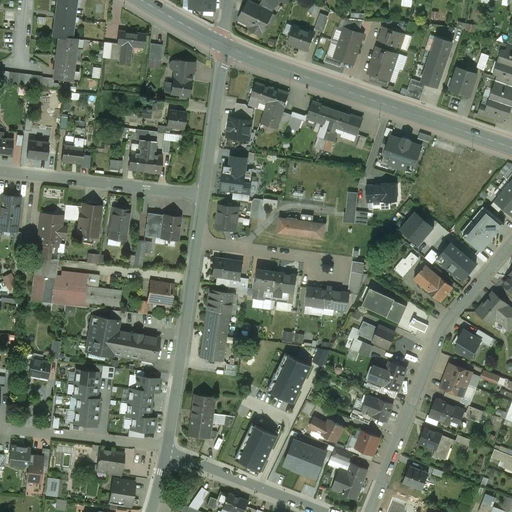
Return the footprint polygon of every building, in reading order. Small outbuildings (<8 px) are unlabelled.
[(57,0),(53,36),(71,38),(75,6),(75,0),(57,0)] [(214,0),(188,0),(188,9),(213,11),(214,0)] [(278,0),(261,0),(258,6),(270,12),(272,13),(278,0)] [(258,6),(248,1),(239,18),(252,24),(249,29),(260,35),(272,13),(270,12),(258,6)] [(313,3),(310,11),(318,13),(320,6),(313,3)] [(320,14),(314,29),(322,31),(327,16),(320,14)] [(363,20),(347,19),(344,28),(359,33),(363,20)] [(405,22),(388,21),(386,28),(401,33),(405,22)] [(313,34),(293,27),(288,43),(308,50),(313,34)] [(386,28),(384,27),(381,34),(382,35),(380,40),(379,40),(379,41),(382,42),(397,47),(400,48),(404,34),(386,28)] [(344,28),(339,43),(358,49),(363,34),(359,33),(344,28)] [(144,35),(118,32),(117,44),(121,45),(119,63),(129,64),(131,44),(136,44),(136,47),(143,47),(144,35)] [(71,38),(53,36),(59,37),(53,78),(71,81),(76,49),(76,48),(75,48),(76,39),(71,38)] [(452,42),(437,37),(432,52),(447,57),(452,42)] [(83,40),(76,39),(75,48),(76,48),(76,49),(82,50),(83,40)] [(111,43),(103,42),(102,58),(110,58),(111,43)] [(397,47),(382,42),(380,48),(395,53),(397,47)] [(162,45),(150,43),(148,59),(160,61),(162,45)] [(358,49),(339,43),(334,57),(334,58),(343,61),(353,64),(358,49)] [(380,48),(377,47),(372,60),(393,67),(398,54),(395,53),(380,48)] [(511,52),(505,51),(501,49),(497,62),(511,66),(511,52)] [(447,57),(432,52),(427,67),(442,72),(447,57)] [(489,56),(481,53),(476,68),(484,71),(489,56)] [(343,61),(334,58),(334,57),(326,54),(323,62),(340,67),(343,61)] [(393,67),(372,60),(368,74),(389,81),(393,67)] [(194,63),(176,61),(175,61),(172,61),(170,63),(169,68),(171,70),(174,70),(171,94),(188,96),(190,80),(189,80),(190,75),(191,76),(193,74),(194,63)] [(511,66),(497,62),(493,74),(497,76),(510,80),(511,80),(511,66)] [(93,77),(101,77),(101,67),(93,67),(93,77)] [(442,72),(427,67),(421,82),(426,84),(437,88),(442,72)] [(477,74),(458,67),(454,77),(455,78),(451,90),(469,96),(477,74)] [(42,76),(0,70),(0,82),(41,87),(42,76)] [(510,80),(497,76),(495,81),(508,85),(510,80)] [(421,82),(411,79),(405,96),(420,101),(426,84),(421,82)] [(508,85),(495,81),(493,86),(509,91),(510,86),(508,85)] [(272,88),(256,83),(250,98),(251,98),(260,101),(267,103),(272,88)] [(511,92),(509,91),(493,86),(489,98),(511,106),(511,103),(511,92)] [(289,93),(272,88),(267,103),(283,109),(289,93)] [(260,101),(251,98),(248,104),(258,107),(260,101)] [(511,106),(489,98),(489,99),(492,100),(490,105),(487,104),(486,107),(481,106),(477,115),(503,123),(505,118),(507,119),(508,115),(507,115),(508,113),(509,113),(511,106)] [(324,124),(323,128),(321,127),(318,136),(326,139),(331,126),(336,110),(313,101),(307,117),(307,118),(317,122),(324,124)] [(246,104),(236,103),(235,110),(253,113),(253,109),(248,108),(248,107),(246,104)] [(283,109),(267,103),(266,107),(260,122),(272,126),(274,119),(279,121),(283,109)] [(253,113),(235,110),(234,118),(251,121),(253,113)] [(362,119),(336,110),(331,126),(336,128),(357,135),(362,119)] [(185,113),(169,111),(166,127),(183,129),(185,113)] [(307,117),(292,112),(291,115),(287,127),(295,130),(300,116),(307,118),(307,117)] [(284,113),(278,129),(286,132),(287,127),(291,115),(284,113)] [(67,118),(60,117),(59,129),(66,130),(67,118)] [(234,118),(229,118),(227,137),(245,140),(246,133),(250,133),(251,121),(234,118)] [(32,119),(25,119),(24,131),(31,131),(32,119)] [(85,128),(74,126),(72,145),(83,147),(85,128)] [(336,128),(331,126),(326,139),(334,142),(336,133),(335,132),(336,128)] [(392,130),(387,128),(384,136),(390,138),(390,136),(392,130)] [(148,131),(137,130),(136,140),(138,140),(138,139),(147,140),(148,131)] [(157,132),(148,131),(147,140),(156,141),(155,142),(156,142),(157,132)] [(431,137),(419,133),(416,144),(422,146),(427,148),(431,137)] [(367,138),(360,135),(356,148),(362,150),(367,138)] [(318,136),(314,147),(322,150),(323,150),(326,139),(318,136)] [(411,141),(402,138),(402,139),(390,136),(390,138),(382,160),(389,162),(388,164),(406,170),(406,168),(413,170),(422,146),(416,144),(410,142),(411,141)] [(12,139),(0,137),(0,154),(10,155),(12,139)] [(147,140),(138,139),(138,140),(137,149),(139,149),(139,153),(145,154),(147,140)] [(326,139),(323,150),(330,152),(334,142),(326,139)] [(48,142),(29,140),(26,157),(46,159),(48,142)] [(156,141),(147,140),(145,154),(152,155),(153,150),(154,150),(155,142),(156,141)] [(169,141),(163,140),(161,152),(168,153),(169,141)] [(72,145),(63,144),(61,161),(81,164),(83,147),(72,145)] [(139,153),(130,152),(128,169),(143,171),(145,154),(139,153)] [(89,168),(91,155),(84,154),(82,167),(89,168)] [(152,155),(145,154),(143,171),(159,172),(161,156),(152,155)] [(246,158),(231,156),(230,168),(245,170),(246,158)] [(110,169),(122,169),(123,159),(110,159),(110,169)] [(229,172),(223,172),(221,189),(234,191),(241,192),(242,192),(242,191),(244,174),(229,172)] [(396,183),(380,184),(380,185),(381,202),(388,202),(397,201),(396,183)] [(511,183),(503,192),(511,199),(511,183)] [(380,185),(366,186),(367,203),(380,202),(381,202),(380,185)] [(249,192),(242,191),(242,192),(241,192),(234,191),(233,199),(248,201),(249,192)] [(511,215),(511,199),(503,192),(495,201),(502,208),(511,216),(511,215)] [(20,197),(2,195),(0,210),(0,214),(18,216),(20,197)] [(263,200),(254,199),(252,201),(250,217),(265,219),(267,207),(263,206),(263,200)] [(277,200),(263,199),(263,200),(263,206),(267,207),(276,208),(277,200)] [(495,201),(491,206),(499,212),(502,208),(495,201)] [(99,206),(85,204),(84,209),(80,209),(80,207),(65,205),(64,217),(79,218),(77,231),(82,232),(82,234),(94,236),(99,206)] [(238,207),(219,205),(216,229),(227,230),(235,231),(237,212),(237,208),(238,208),(238,207)] [(129,210),(113,208),(108,238),(125,240),(129,210)] [(504,222),(486,208),(464,234),(482,249),(504,222)] [(368,213),(356,212),(355,224),(367,225),(368,213)] [(429,238),(437,228),(418,212),(410,221),(429,238)] [(163,215),(147,213),(144,236),(156,237),(157,225),(161,226),(163,215)] [(18,216),(0,214),(0,227),(1,228),(16,229),(18,216)] [(62,216),(42,214),(36,257),(57,259),(59,244),(60,234),(61,228),(60,228),(62,216)] [(181,217),(163,214),(163,215),(161,226),(157,225),(156,237),(165,239),(164,245),(174,246),(175,240),(177,240),(181,217)] [(313,223),(280,219),(278,232),(311,237),(313,223)] [(420,248),(429,238),(410,221),(401,231),(420,248)] [(324,225),(313,223),(311,237),(322,238),(324,225)] [(20,232),(13,231),(11,249),(18,250),(20,232)] [(135,255),(133,267),(141,268),(144,241),(137,240),(135,255)] [(454,246),(448,253),(455,258),(460,252),(454,246)] [(415,250),(406,261),(412,267),(421,255),(415,250)] [(455,258),(447,267),(460,278),(473,262),(460,252),(455,258)] [(135,255),(126,254),(126,255),(127,255),(125,266),(133,267),(135,255)] [(57,259),(36,257),(34,274),(55,276),(55,275),(57,259)] [(230,261),(214,259),(211,275),(228,277),(230,261)] [(406,261),(403,259),(394,270),(403,277),(412,267),(406,261)] [(242,263),(230,261),(228,277),(231,278),(240,279),(240,278),(242,263)] [(352,262),(351,272),(362,274),(364,263),(352,262)] [(438,277),(425,266),(413,279),(427,290),(426,290),(440,302),(452,287),(438,276),(438,277)] [(276,273),(257,270),(254,298),(272,300),(276,273)] [(511,270),(508,275),(510,276),(503,285),(511,292),(511,270)] [(87,274),(62,271),(61,276),(55,275),(55,276),(34,274),(31,294),(51,297),(51,303),(52,303),(64,304),(65,298),(84,301),(86,288),(87,274)] [(8,288),(17,283),(12,272),(3,277),(8,288)] [(362,274),(351,272),(350,279),(364,281),(367,275),(362,274)] [(291,275),(276,273),(272,300),(287,302),(291,275)] [(98,275),(87,274),(86,288),(96,289),(98,275)] [(291,275),(287,302),(293,303),(297,276),(291,275)] [(240,279),(231,278),(229,287),(247,290),(249,279),(240,278),(240,279)] [(364,281),(350,279),(348,288),(359,290),(364,281)] [(173,285),(150,282),(147,302),(170,305),(173,285)] [(96,289),(86,288),(84,301),(88,301),(118,304),(119,292),(96,289)] [(326,290),(308,288),(306,304),(324,306),(326,290)] [(395,299),(370,288),(362,306),(387,317),(387,315),(400,321),(407,306),(394,301),(395,299)] [(233,294),(209,290),(208,298),(207,298),(207,301),(207,302),(206,311),(230,314),(233,294)] [(326,290),(324,306),(324,307),(340,309),(342,292),(326,290)] [(348,293),(342,292),(340,309),(348,310),(350,294),(350,293),(348,293)] [(507,305),(493,293),(476,312),(491,325),(496,319),(508,329),(511,324),(511,310),(507,306),(507,305)] [(64,304),(52,303),(51,310),(63,312),(64,304)] [(357,309),(355,317),(362,319),(364,311),(357,309)] [(127,312),(111,310),(109,319),(119,321),(118,322),(125,323),(127,312)] [(230,314),(206,311),(200,357),(223,361),(230,314)] [(159,338),(117,330),(118,322),(119,321),(109,319),(92,316),(86,351),(112,356),(112,354),(142,359),(142,357),(155,359),(159,338)] [(378,328),(363,321),(357,335),(373,341),(379,326),(378,328)] [(395,333),(379,326),(373,341),(388,348),(395,333)] [(457,345),(455,350),(470,359),(481,342),(481,341),(474,337),(463,330),(458,340),(456,338),(453,343),(457,345)] [(478,330),(474,337),(481,341),(481,342),(489,347),(494,339),(478,330)] [(284,341),(292,342),(293,332),(285,331),(284,341)] [(373,346),(355,339),(351,350),(369,357),(373,346)] [(60,342),(52,341),(50,358),(58,359),(60,342)] [(319,349),(313,362),(322,367),(330,350),(319,349)] [(33,354),(23,352),(21,363),(20,363),(20,365),(21,365),(19,375),(28,377),(29,375),(31,359),(33,354)] [(310,367),(286,355),(269,391),(293,402),(310,367)] [(50,363),(31,359),(29,375),(47,379),(50,363)] [(406,368),(390,362),(386,370),(380,368),(378,374),(374,372),(371,380),(369,379),(368,380),(381,384),(381,385),(398,391),(406,368)] [(237,365),(227,364),(226,370),(225,369),(224,375),(236,377),(237,365)] [(472,372),(452,364),(450,371),(446,373),(445,376),(467,385),(472,372)] [(103,365),(102,377),(113,378),(115,366),(103,365)] [(76,370),(75,383),(98,386),(99,383),(98,382),(99,372),(76,370)] [(500,376),(484,370),(481,377),(497,383),(500,376)] [(137,376),(135,389),(152,392),(159,393),(159,389),(158,389),(159,378),(137,376)] [(467,385),(445,376),(444,379),(445,383),(443,389),(446,390),(462,397),(467,385)] [(98,386),(75,383),(73,397),(77,397),(96,399),(97,389),(98,390),(98,386)] [(129,388),(128,402),(152,405),(152,401),(151,401),(152,392),(135,389),(129,388)] [(462,397),(446,390),(444,396),(460,403),(462,397)] [(214,397),(194,395),(192,411),(212,414),(214,397)] [(378,399),(368,395),(362,412),(372,415),(372,416),(373,416),(387,421),(393,404),(378,399)] [(77,397),(76,411),(99,413),(100,410),(98,409),(99,399),(96,399),(77,397)] [(464,410),(436,399),(429,416),(458,427),(464,410)] [(317,405),(306,400),(301,411),(311,416),(317,405)] [(152,405),(128,402),(126,416),(132,417),(149,418),(150,408),(151,409),(152,405)] [(483,412),(468,406),(466,413),(480,419),(478,423),(479,423),(483,412)] [(372,415),(362,412),(353,409),(350,417),(369,425),(373,416),(372,416),(372,415)] [(99,413),(76,411),(74,423),(96,427),(98,417),(99,417),(99,413)] [(212,414),(192,411),(188,435),(209,438),(212,414)] [(234,417),(224,415),(223,428),(230,429),(234,417)] [(149,418),(132,417),(130,430),(153,432),(154,422),(155,423),(156,419),(149,418)] [(329,420),(326,425),(314,419),(310,417),(306,424),(310,426),(322,433),(321,434),(335,442),(343,428),(329,420)] [(277,437),(253,425),(236,459),(261,471),(277,437)] [(441,435),(425,428),(419,443),(435,450),(441,435)] [(380,438),(362,431),(355,448),(361,450),(373,455),(380,438)] [(452,439),(441,435),(435,450),(433,456),(442,459),(447,447),(449,448),(452,439)] [(472,440),(458,435),(455,441),(469,447),(472,440)] [(284,465),(293,469),(292,470),(300,473),(311,445),(294,438),(284,465)] [(311,445),(300,473),(307,476),(308,475),(316,478),(327,451),(311,445)] [(31,448),(10,446),(8,464),(22,465),(23,463),(30,463),(31,464),(32,456),(32,454),(31,454),(31,448)] [(351,454),(335,447),(331,456),(348,462),(351,454)] [(49,450),(42,449),(41,457),(43,457),(42,465),(47,466),(49,450)] [(511,456),(494,449),(491,457),(505,462),(503,467),(511,470),(511,456)] [(124,453),(100,450),(96,472),(121,475),(124,453)] [(373,455),(361,450),(359,457),(371,462),(374,455),(373,455)] [(41,457),(32,456),(31,464),(30,463),(30,466),(28,468),(27,479),(40,481),(42,465),(43,457),(41,457)] [(352,463),(348,472),(341,469),(333,488),(341,491),(340,492),(356,498),(367,469),(352,463)] [(428,474),(409,467),(403,483),(422,490),(428,474)] [(48,477),(46,495),(58,496),(60,478),(48,477)] [(133,482),(113,479),(109,504),(129,507),(133,482)] [(227,494),(220,492),(215,504),(222,507),(222,508),(231,511),(236,511),(239,507),(237,506),(240,498),(228,493),(227,494)] [(487,494),(485,502),(495,504),(497,496),(487,494)] [(511,511),(511,507),(511,497),(506,495),(501,508),(511,511)] [(244,511),(248,501),(240,498),(237,506),(239,507),(236,511),(244,511)] [(56,508),(65,510),(67,501),(58,499),(56,508)] [(417,511),(419,508),(396,499),(391,511),(417,511)] [(491,511),(494,507),(482,502),(478,511),(491,511)]
